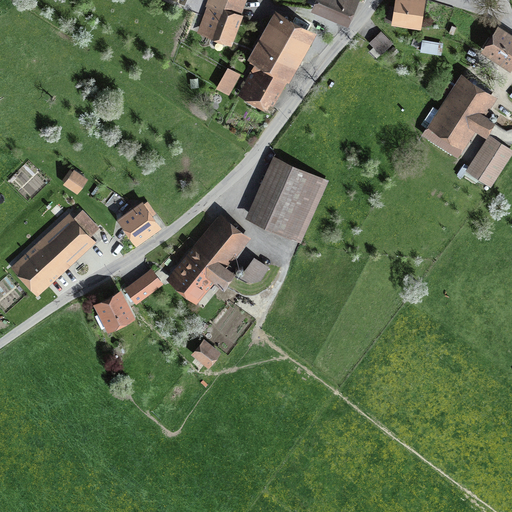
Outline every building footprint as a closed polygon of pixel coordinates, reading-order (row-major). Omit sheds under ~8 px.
[(243,0),(210,0),(200,28),(229,39),(243,0)] [(318,0),(315,7),(346,20),(352,8),(354,9),(358,0),(318,0)] [(421,2),(411,0),(399,0),(398,7),(389,6),(386,21),(396,23),(396,22),(399,22),(399,19),(417,22),(421,2)] [(308,32),(281,16),(272,33),(270,32),(268,35),(263,32),(248,59),(263,67),(255,81),(254,80),(246,93),(267,105),(308,32)] [(511,63),(511,39),(498,31),(486,49),(511,65),(511,63)] [(381,32),(370,42),(381,54),(392,43),(381,32)] [(438,43),(423,40),(421,50),(437,52),(438,43)] [(237,74),(228,68),(217,87),(227,92),(237,74)] [(488,95),(461,77),(425,131),(459,153),(464,146),(457,142),(470,122),(486,133),(493,123),(477,112),(488,95)] [(511,150),(493,138),(472,170),(490,182),(511,150)] [(317,177),(283,161),(256,219),(290,235),(317,177)] [(82,179),(72,172),(67,180),(77,186),(82,179)] [(155,226),(141,206),(137,209),(134,205),(127,211),(129,214),(124,218),(137,238),(155,226)] [(97,227),(82,211),(71,221),(70,220),(29,258),(27,256),(17,265),(37,287),(88,240),(86,237),(97,227)] [(244,235),(225,219),(174,279),(194,295),(212,274),(224,284),(232,274),(220,264),(244,235)] [(253,259),(242,282),(258,289),(269,266),(253,259)] [(160,283),(151,271),(128,288),(137,300),(160,283)] [(128,316),(117,295),(100,303),(111,325),(128,316)] [(214,353),(205,345),(198,353),(208,361),(214,353)]
